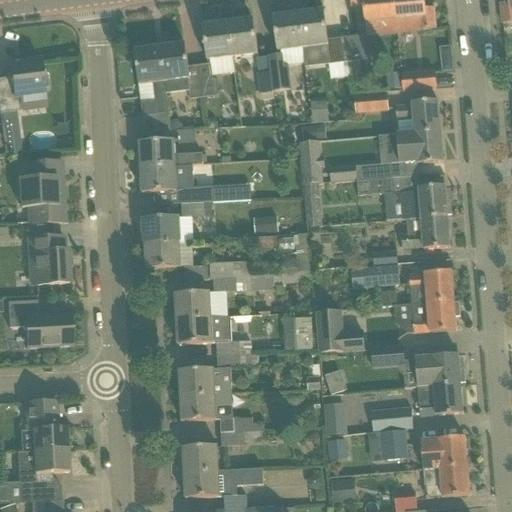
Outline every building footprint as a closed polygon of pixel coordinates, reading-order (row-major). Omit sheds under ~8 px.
[(397,20),(394,0),(351,0),(352,11),(363,10),(365,22),(397,20)] [(394,0),(397,20),(418,18),(419,31),(436,30),(434,9),(426,10),(424,0),(394,0)] [(511,0),(508,0),(509,5),(501,5),(503,26),(511,24),(511,0)] [(296,16),(301,49),(303,69),(348,64),(345,40),(328,42),(324,12),(296,16)] [(301,49),(296,16),(273,19),(278,52),(301,49)] [(254,21),(228,25),(232,58),(259,55),(254,21)] [(208,61),(232,58),(228,25),(203,28),(208,61)] [(349,63),(369,61),(366,36),(346,39),(349,63)] [(165,95),(167,95),(189,93),(190,101),(203,100),(198,68),(189,69),(186,46),(159,50),(165,95)] [(142,104),(144,118),(169,115),(165,95),(159,50),(135,53),(139,87),(154,85),(156,103),(142,104)] [(287,68),(284,69),(282,57),(269,59),(274,94),(290,91),(287,68)] [(274,94),(269,59),(257,60),(262,95),(274,94)] [(21,99),(44,96),(44,90),(48,90),(46,76),(42,77),(40,62),(10,66),(12,84),(0,85),(0,114),(16,113),(22,112),(21,99)] [(453,65),(442,66),(442,74),(454,73),(453,65)] [(203,100),(218,98),(216,81),(214,81),(212,66),(198,68),(203,100)] [(402,77),(404,93),(436,91),(435,74),(402,77)] [(387,77),(388,92),(401,90),(399,75),(387,77)] [(388,95),(355,98),(357,116),(390,113),(388,95)] [(411,120),(413,134),(441,132),(439,103),(410,105),(410,108),(396,109),(397,121),(411,120)] [(328,104),(312,105),(314,125),(330,124),(328,104)] [(16,113),(0,114),(0,121),(5,156),(22,153),(16,113)] [(146,136),(172,134),(170,123),(169,115),(144,118),(146,136)] [(209,132),(219,131),(219,125),(213,120),(209,120),(208,122),(209,132)] [(177,122),(170,123),(172,134),(178,134),(178,133),(183,133),(183,126),(177,122)] [(317,142),(317,128),(303,129),(303,143),(317,142)] [(292,130),(283,133),(288,145),(297,142),(292,130)] [(398,135),(400,165),(416,163),(417,167),(444,165),(441,132),(413,134),(398,135)] [(176,147),(179,147),(178,134),(172,134),(146,136),(142,136),(142,145),(140,145),(141,170),(193,167),(203,167),(203,155),(176,157),(176,147)] [(301,145),(304,187),(315,187),(319,186),(324,186),(321,153),(319,153),(318,144),(301,145)] [(64,207),(57,207),(56,186),(63,186),(62,164),(26,166),(27,182),(20,182),(21,210),(28,210),(29,226),(65,225),(64,207)] [(392,165),(357,167),(357,171),(339,172),(339,184),(358,183),(358,182),(393,180),(392,165)] [(181,194),(182,207),(211,205),(226,204),(224,189),(214,190),(194,191),(193,167),(141,170),(143,196),(181,194)] [(394,194),(393,180),(358,182),(358,183),(358,196),(394,194)] [(319,186),(315,187),(304,187),(305,200),(320,199),(319,186)] [(447,205),(446,189),(417,191),(417,192),(401,193),(404,221),(420,219),(448,217),(453,217),(452,205),(447,205)] [(182,207),(183,219),(211,218),(211,205),(182,207)] [(322,229),(321,215),(307,216),(308,230),(322,229)] [(448,217),(420,219),(421,237),(402,238),(403,250),(423,248),(423,252),(451,250),(448,217)] [(145,246),(180,244),(178,219),(144,221),(145,246)] [(277,219),(266,220),(267,236),(279,235),(277,219)] [(287,255),(309,253),(307,237),(285,239),(287,255)] [(37,288),(69,286),(67,254),(65,254),(64,239),(29,241),(29,257),(35,256),(37,288)] [(186,283),(213,281),(252,278),(251,264),(211,266),(211,268),(194,269),(194,266),(193,244),(180,245),(180,244),(145,246),(147,272),(185,270),(186,283)] [(373,256),(374,269),(398,267),(397,254),(373,256)] [(353,291),(400,287),(398,267),(374,269),(351,271),(353,291)] [(274,276),(252,278),(213,281),(214,294),(236,293),(273,291),(273,288),(305,285),(313,284),(312,274),(298,275),(274,277),(274,276)] [(409,277),(412,309),(455,305),(452,274),(409,277)] [(396,294),(380,295),(381,310),(397,309),(396,294)] [(177,321),(213,320),(212,295),(176,296),(177,321)] [(26,329),(28,351),(72,349),(71,317),(38,318),(37,303),(7,305),(9,330),(26,329)] [(455,305),(412,309),(414,337),(457,333),(456,319),(461,319),(460,305),(455,305)] [(315,315),(317,334),(319,356),(365,352),(364,332),(344,334),(342,313),(315,315)] [(230,319),(213,320),(177,321),(179,347),(217,346),(217,359),(253,358),(252,354),(252,344),(231,345),(230,319)] [(295,321),(296,354),(313,353),(312,320),(295,321)] [(397,368),(405,367),(405,362),(404,352),(371,355),(373,370),(397,368)] [(418,390),(419,391),(461,388),(461,385),(466,385),(465,371),(460,372),(459,357),(416,360),(418,390)] [(253,358),(217,359),(218,372),(180,373),(181,398),(232,396),(231,372),(259,371),(259,359),(253,359),(253,358)] [(309,368),(310,379),(320,378),(320,367),(309,368)] [(309,392),(321,392),(320,379),(308,380),(309,392)] [(343,386),(330,391),(332,397),(345,392),(343,386)] [(464,416),(461,388),(419,391),(421,420),(464,416)] [(182,424),(217,423),(217,410),(233,409),(232,396),(181,398),(182,424)] [(57,403),(26,405),(23,405),(25,434),(31,434),(32,454),(68,453),(67,430),(58,431),(57,403)] [(406,432),(414,431),(412,411),(371,414),(373,435),(374,435),(406,432)] [(254,425),(254,422),(234,423),(221,423),(221,435),(244,434),(254,434),(254,425)] [(348,437),(347,427),(326,429),(327,439),(348,437)] [(408,460),(406,432),(374,435),(376,463),(408,460)] [(244,434),(221,435),(222,449),(244,448),(244,446),(244,434)] [(421,443),(423,472),(468,469),(466,441),(421,443)] [(338,452),(346,451),(345,442),(328,445),(331,462),(339,461),(338,452)] [(220,449),(184,450),(185,475),(221,474),(220,449)] [(61,488),(56,483),(52,480),(50,480),(50,476),(69,475),(68,453),(32,454),(18,455),(20,506),(31,505),(61,504),(61,488)] [(470,499),(468,469),(423,472),(423,473),(425,474),(426,488),(425,488),(426,501),(470,499)] [(221,474),(185,475),(186,501),(222,500),(221,486),(237,485),(237,489),(264,487),(263,471),(236,472),(221,474)] [(348,504),(347,482),(332,483),(333,505),(348,504)] [(396,511),(416,511),(415,495),(395,496),(396,511)] [(247,511),(247,499),(224,500),(225,511),(247,511)]
